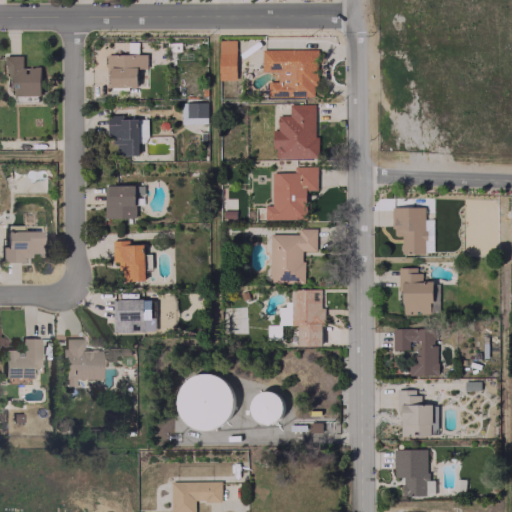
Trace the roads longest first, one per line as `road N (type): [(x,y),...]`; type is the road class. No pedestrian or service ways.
road 1 (tertiary): [(351,13),(361,511)]
road 2 (tertiary): [(0,14),(351,13)]
road 3 (residential): [(76,292),(72,14)]
road 4 (tertiary): [(359,175),(511,180)]
